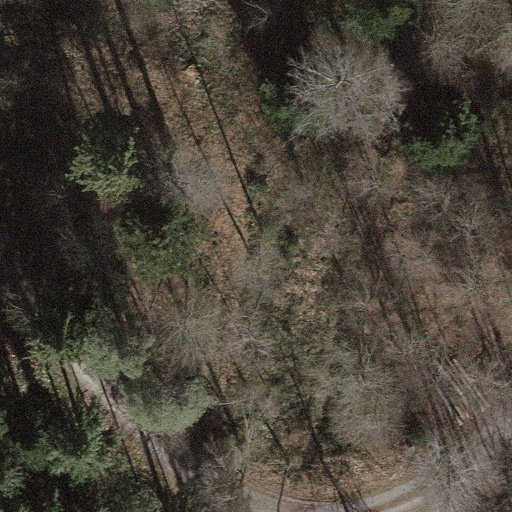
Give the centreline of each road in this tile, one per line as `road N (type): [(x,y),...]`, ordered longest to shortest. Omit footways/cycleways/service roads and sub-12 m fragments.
road 1 (track): [(234,511),(0,274)]
road 2 (track): [(444,511),(446,495),(320,511)]
